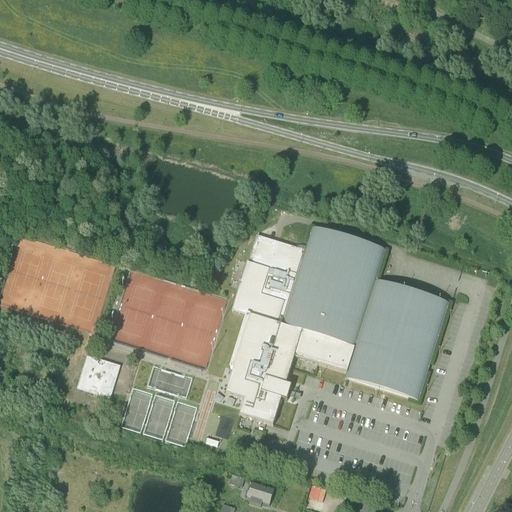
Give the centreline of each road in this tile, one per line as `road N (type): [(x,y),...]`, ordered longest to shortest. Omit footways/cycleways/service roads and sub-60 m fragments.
road 1 (primary): [(167,97),(511,202)]
road 2 (primary): [(511,160),(451,141),(167,97)]
road 3 (primary): [(167,97),(0,49)]
road 4 (unknown): [(227,493),(231,479),(245,473),(332,499)]
